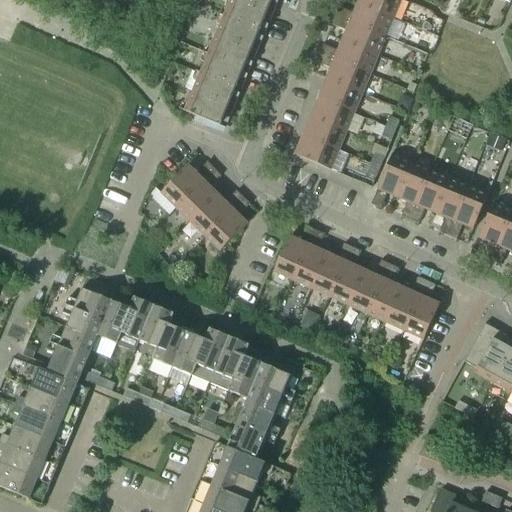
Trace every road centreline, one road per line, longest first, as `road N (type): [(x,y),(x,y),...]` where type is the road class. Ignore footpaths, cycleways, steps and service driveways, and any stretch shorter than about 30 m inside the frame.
road 1 (residential): [(511,297),(289,199),(259,181),(249,164)]
road 2 (residential): [(124,225),(166,128),(249,164)]
road 3 (residential): [(249,164),(311,0)]
